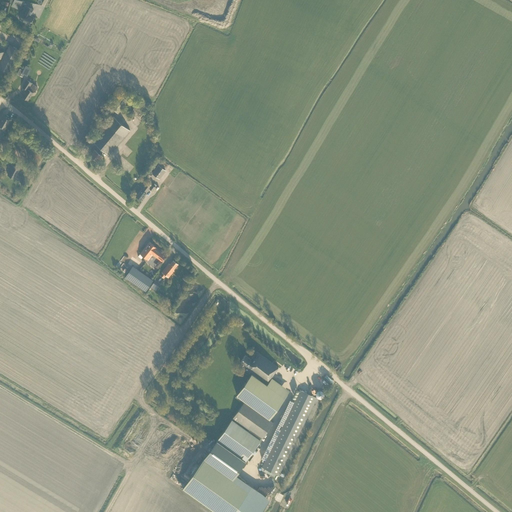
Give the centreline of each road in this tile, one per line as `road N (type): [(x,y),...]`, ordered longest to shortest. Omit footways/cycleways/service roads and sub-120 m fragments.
road 1 (unclassified): [(496,511),(3,101)]
road 2 (track): [(0,385),(132,466)]
road 3 (track): [(106,511),(156,424),(200,445)]
